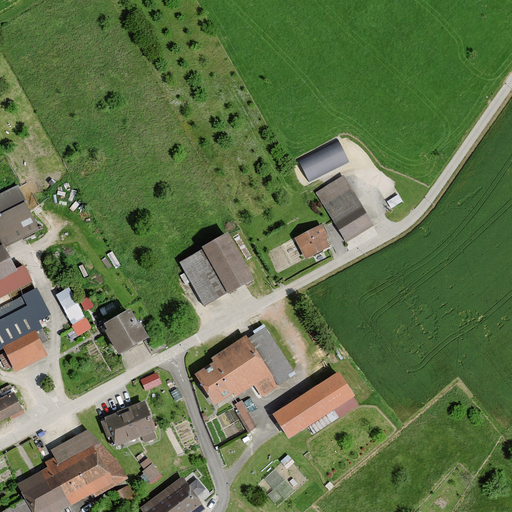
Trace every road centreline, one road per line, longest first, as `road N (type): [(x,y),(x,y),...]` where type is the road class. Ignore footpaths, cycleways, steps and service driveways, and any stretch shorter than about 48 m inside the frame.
road 1 (residential): [(172,353),(403,227),(511,76)]
road 2 (residential): [(0,445),(172,353)]
road 3 (residential): [(217,511),(222,485),(172,353)]
